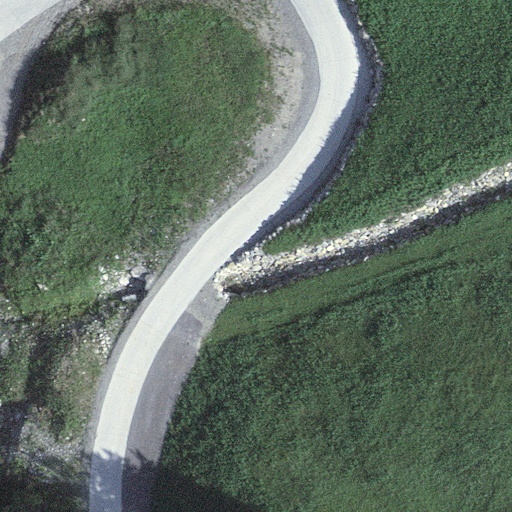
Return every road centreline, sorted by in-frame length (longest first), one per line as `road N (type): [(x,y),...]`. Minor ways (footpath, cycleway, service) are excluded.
road 1 (track): [(322,0),(335,18),(343,66),(311,140),(200,267),(128,372),(103,464),(108,511)]
road 2 (trunk): [(413,511),(511,345)]
